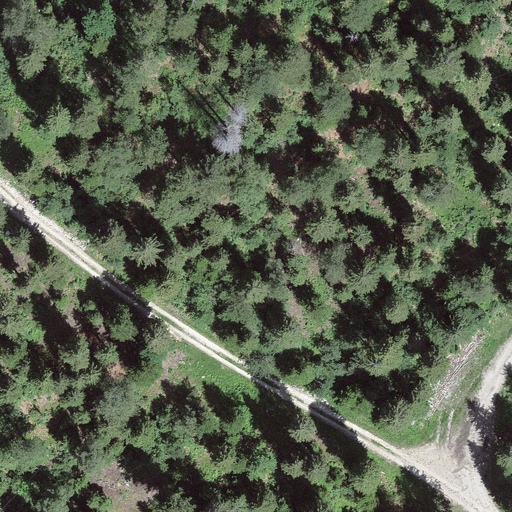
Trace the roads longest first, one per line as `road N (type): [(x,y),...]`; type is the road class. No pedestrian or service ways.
road 1 (track): [(0,195),(171,323),(441,485)]
road 2 (track): [(511,356),(441,485)]
